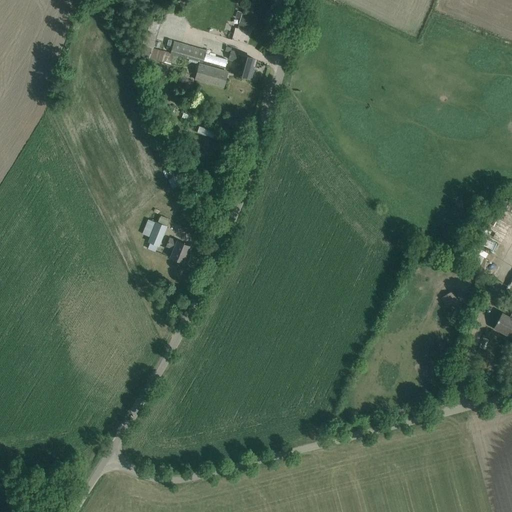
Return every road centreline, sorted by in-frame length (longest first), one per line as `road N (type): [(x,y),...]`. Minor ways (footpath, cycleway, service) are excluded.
road 1 (unclassified): [(106,457),(164,362),(227,230),(299,0)]
road 2 (unclassified): [(106,457),(176,480),(511,394)]
